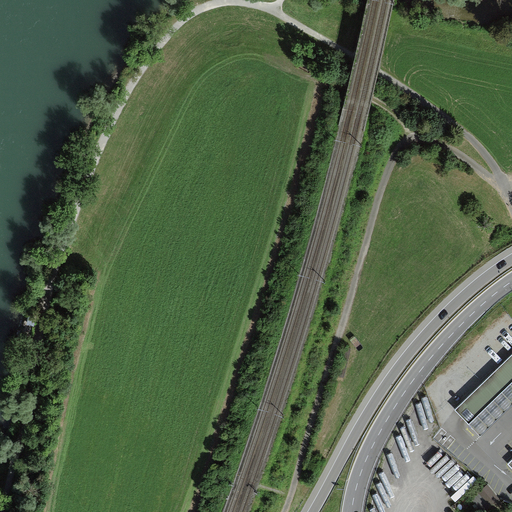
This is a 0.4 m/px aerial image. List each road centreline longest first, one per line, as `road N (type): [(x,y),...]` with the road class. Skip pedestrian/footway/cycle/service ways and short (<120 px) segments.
road 1 (track): [(287,511),(391,161),(415,137)]
road 2 (motorway): [(511,259),(470,289),(406,356),(313,511)]
road 3 (track): [(505,189),(483,151),(453,123),(270,9)]
road 4 (motorway): [(351,511),(366,458),(403,393),(461,324),(511,281)]
road 5 (track): [(415,137),(401,116),(311,74)]
